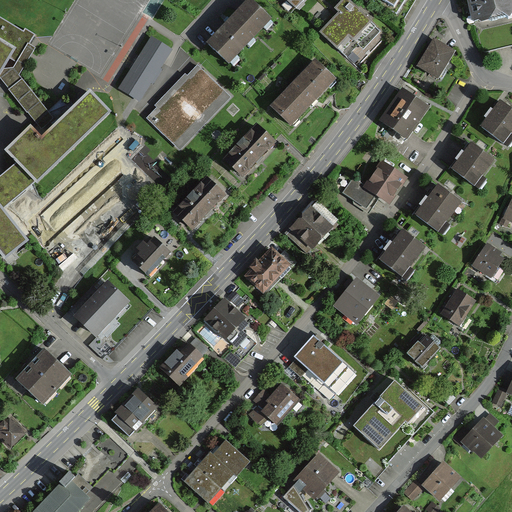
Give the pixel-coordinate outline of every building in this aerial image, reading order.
[(286,0),(296,9),(304,0),(286,0)] [(321,34),(356,67),(385,37),(346,0),(345,0),(336,10),(340,14),(321,34)] [(379,0),(397,12),(404,0),(379,0)] [(511,0),(467,0),(474,22),(482,28),(511,21),(511,0)] [(271,23),(249,1),(207,43),(229,65),(271,23)] [(0,79),(5,86),(18,75),(34,48),(28,45),(34,36),(24,30),(22,33),(0,19),(0,79)] [(172,51),(151,38),(119,88),(139,101),(172,51)] [(453,54),(434,42),(418,67),(438,79),(453,54)] [(273,109),(291,127),(335,82),(316,64),(273,109)] [(157,109),(146,119),(180,152),(231,99),(198,66),(188,77),(185,75),(155,106),(157,109)] [(18,75),(5,86),(34,124),(47,112),(18,75)] [(34,124),(3,154),(14,166),(32,185),(34,187),(112,114),(90,91),(71,110),(61,99),(47,112),(34,124)] [(382,122),(406,139),(427,110),(403,93),(382,122)] [(511,109),(501,102),(481,128),(508,148),(511,143),(511,109)] [(223,164),(240,180),(274,143),(256,127),(223,164)] [(472,145),(452,171),(479,192),(487,181),(483,179),(496,163),(472,145)] [(343,195),(369,212),(378,199),(388,206),(407,178),(382,162),(366,187),(354,178),(343,195)] [(14,166),(0,177),(0,208),(1,209),(32,185),(14,166)] [(190,232),(224,197),(207,180),(172,215),(190,232)] [(437,186),(414,216),(441,237),(449,227),(445,224),(461,204),(437,186)] [(0,259),(2,262),(26,243),(1,209),(0,208),(0,259)] [(313,250),(332,231),(311,211),(292,229),(313,250)] [(401,231),(378,262),(404,282),(411,272),(407,269),(423,248),(401,231)] [(129,265),(144,280),(169,256),(154,241),(146,248),(144,246),(135,254),(138,257),(129,265)] [(473,265),(491,278),(506,258),(487,245),(473,265)] [(250,272),(244,278),(262,295),(288,268),(270,251),(260,261),(258,260),(248,270),(250,272)] [(378,295),(356,278),(333,308),(355,325),(378,295)] [(97,337),(128,304),(108,286),(77,319),(97,337)] [(458,327),(474,301),(456,290),(440,315),(458,327)] [(237,308),(245,301),(238,293),(230,300),(237,308)] [(242,318),(224,300),(202,322),(221,340),(242,318)] [(144,321),(154,328),(162,317),(153,310),(144,321)] [(440,351),(425,337),(408,355),(423,369),(440,351)] [(354,374),(314,339),(289,366),(301,377),(307,371),(335,396),(354,374)] [(159,371),(179,390),(188,381),(186,379),(204,360),(189,347),(180,356),(176,353),(159,371)] [(69,378),(44,353),(13,384),(38,409),(69,378)] [(424,407),(395,381),(353,427),(379,451),(406,422),(408,424),(424,407)] [(257,425),(266,418),(278,428),(301,402),(282,386),(266,403),(268,405),(262,412),(258,407),(248,415),(257,425)] [(139,393),(111,424),(126,438),(154,408),(139,393)] [(459,445),(461,442),(480,459),(501,436),(492,428),(498,422),(490,415),(485,421),(482,419),(469,433),(463,428),(453,439),(459,445)] [(0,438),(10,450),(24,437),(9,422),(0,430),(0,438)] [(223,443),(210,457),(231,476),(234,478),(246,465),(223,443)] [(218,490),(231,476),(210,457),(207,454),(194,468),(218,490)] [(298,477),(302,491),(312,500),(337,475),(318,456),(298,477)] [(460,479),(442,463),(422,486),(439,502),(460,479)] [(205,504),(218,490),(194,468),(181,483),(205,504)] [(68,472),(31,511),(76,511),(92,495),(68,472)] [(302,491),(298,477),(295,474),(283,487),(288,492),(282,499),(295,511),(307,511),(297,495),(302,491)]
